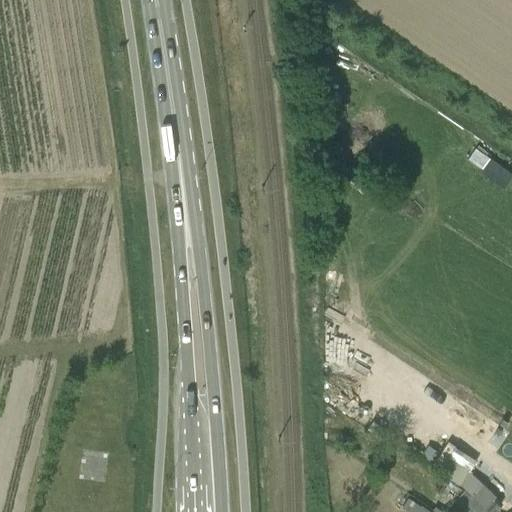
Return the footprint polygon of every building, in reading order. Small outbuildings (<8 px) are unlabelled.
[(511,177),(511,172),(492,157),(481,170),(504,188),(511,177)] [(372,421),(367,430),(381,438),(386,429),(372,421)] [(484,484),(467,468),(456,481),(465,489),(491,511),(493,511),(500,505),(493,498),(500,490),(489,479),(484,484)] [(491,511),(465,489),(456,499),(471,511),(491,511)] [(433,511),(421,504),(421,505),(407,497),(401,507),(409,511),(433,511)]
